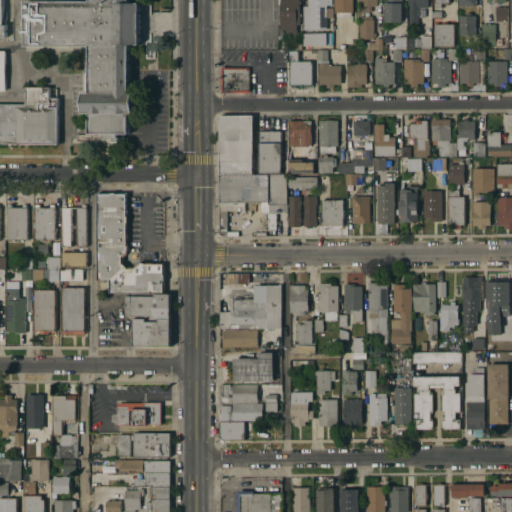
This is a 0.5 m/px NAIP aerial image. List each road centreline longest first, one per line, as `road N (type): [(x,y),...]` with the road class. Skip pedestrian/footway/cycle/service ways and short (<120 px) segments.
road 1 (residential): [(511,250),(219,254),(193,245)]
road 2 (residential): [(511,456),(193,460)]
road 3 (residential): [(511,106),(194,106)]
road 4 (residential): [(193,367),(0,366)]
road 5 (primary): [(192,511),(193,367)]
road 6 (primary): [(193,367),(193,245)]
